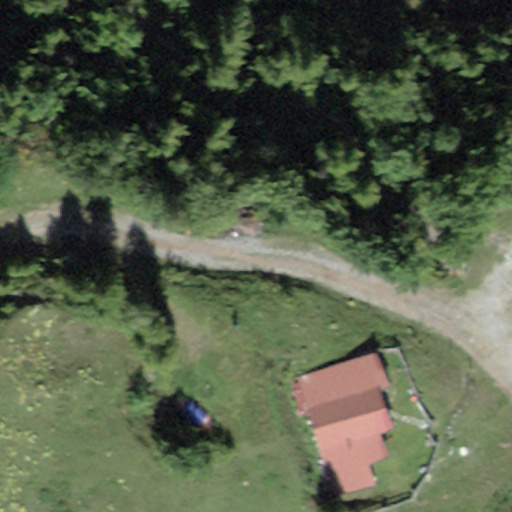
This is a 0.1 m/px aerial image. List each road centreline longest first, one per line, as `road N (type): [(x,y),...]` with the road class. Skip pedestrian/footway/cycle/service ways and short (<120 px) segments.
road 1 (track): [(0,239),(295,269),(464,326)]
road 2 (track): [(369,0),(511,6)]
